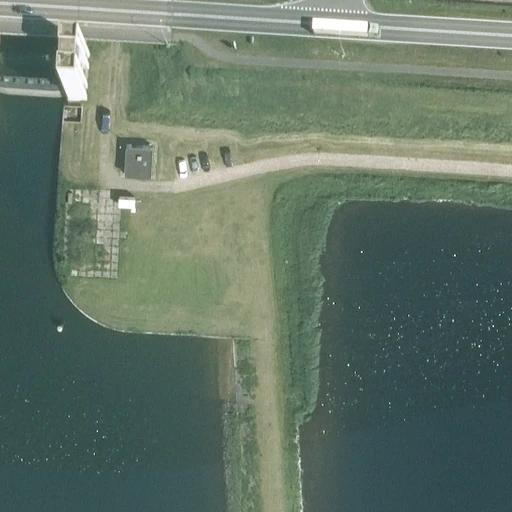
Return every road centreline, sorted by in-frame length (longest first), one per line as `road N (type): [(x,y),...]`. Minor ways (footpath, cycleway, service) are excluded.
road 1 (primary): [(333,26),(0,7)]
road 2 (primary): [(511,37),(333,26)]
